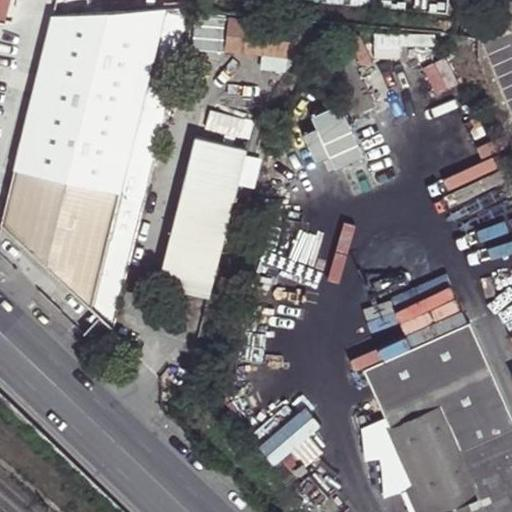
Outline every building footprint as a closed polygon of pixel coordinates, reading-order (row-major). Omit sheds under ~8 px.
[(58,3),(59,12),(76,12),(75,3),(63,0),(58,3)] [(165,8),(121,192),(145,198),(180,56),(192,7),(165,8)] [(29,114),(16,166),(121,192),(165,8),(76,12),(59,12),(53,12),(46,44),(61,47),(44,117),(29,114)] [(230,19),(226,47),(308,58),(312,29),(230,19)] [(46,44),(29,114),(44,117),(61,47),(46,44)] [(372,105),(348,51),(325,62),(330,75),(350,115),(372,105)] [(310,159),(326,155),(328,166),(356,158),(341,101),(307,110),(311,126),(302,129),(310,159)] [(245,148),(195,135),(159,283),(209,295),(245,148)] [(121,192),(16,166),(12,183),(14,184),(5,220),(114,324),(145,198),(121,192)] [(511,511),(511,422),(468,323),(362,370),(424,511),(511,511)]
